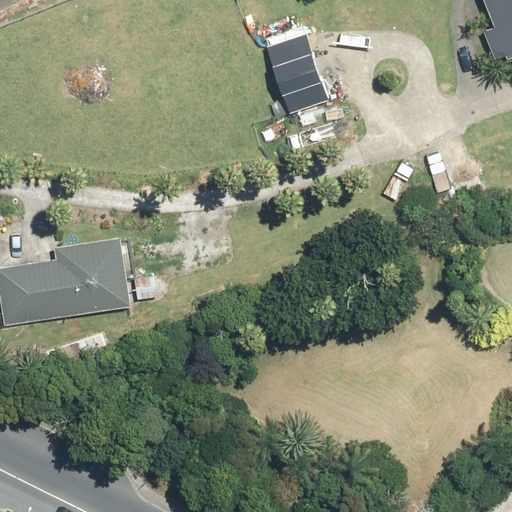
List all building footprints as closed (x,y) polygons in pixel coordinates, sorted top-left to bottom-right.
[(297,0),(262,0),(258,1),(262,17),(299,7),(297,0)] [(511,0),(479,0),(491,28),(481,32),(492,60),(502,56),(503,60),(511,56),(511,0)] [(305,34),(266,46),(288,115),(326,103),(305,34)] [(310,127),(269,145),(276,160),(316,142),(310,127)] [(5,321),(131,309),(125,244),(62,250),(63,261),(49,263),(49,269),(0,273),(5,321)]
